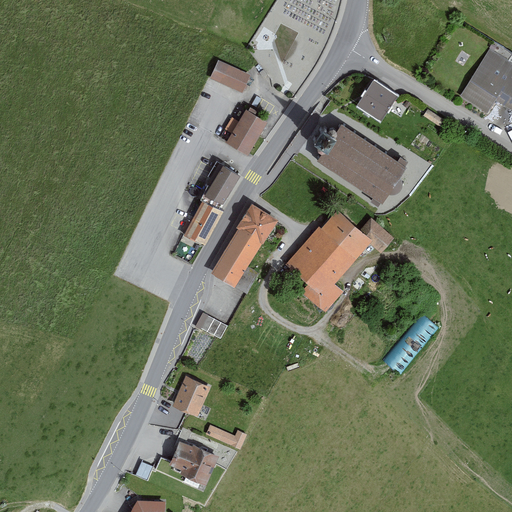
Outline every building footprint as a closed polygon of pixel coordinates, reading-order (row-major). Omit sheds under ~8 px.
[(499,103),(511,110),(511,67),(491,54),(465,97),(493,114),(499,103)] [(219,62),(212,76),(241,90),(248,76),(219,62)] [(375,82),(360,104),(383,119),(398,98),(375,82)] [(249,108),(228,142),(246,153),(267,120),(249,108)] [(433,110),(429,116),(443,126),(447,120),(433,110)] [(322,158),(386,206),(410,175),(347,127),(339,137),(325,126),(315,140),(328,150),(322,158)] [(228,140),(232,130),(226,127),(222,137),(228,140)] [(243,174),(221,161),(199,199),(221,211),(243,174)] [(204,202),(186,235),(203,244),(221,212),(204,202)] [(253,209),(213,272),(236,287),(276,224),(253,209)] [(349,214),(296,268),(327,297),(379,243),(349,214)] [(400,371),(440,325),(425,312),(385,358),(400,371)] [(200,327),(222,339),(228,327),(207,315),(200,327)] [(189,375),(176,403),(200,414),(213,386),(189,375)] [(216,426),(213,433),(243,447),(246,440),(216,426)] [(219,460),(182,443),(174,463),(210,479),(219,460)] [(147,478),(153,464),(142,458),(135,472),(147,478)] [(173,511),(174,503),(141,500),(132,511),(173,511)]
